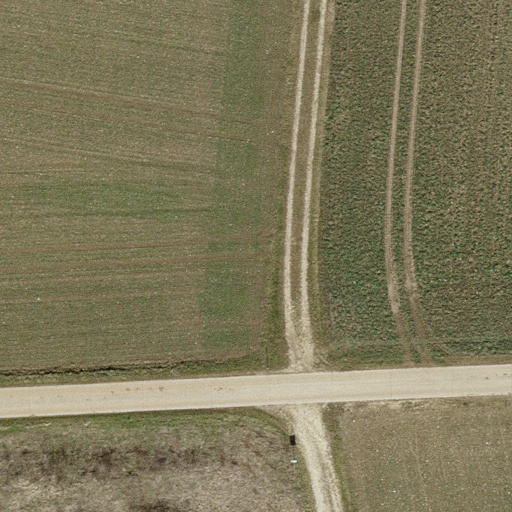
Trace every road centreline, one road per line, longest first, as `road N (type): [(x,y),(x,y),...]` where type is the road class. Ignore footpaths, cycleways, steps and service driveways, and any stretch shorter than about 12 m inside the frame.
road 1 (track): [(327,511),(297,389),(298,235),(318,0)]
road 2 (track): [(511,379),(0,403)]
